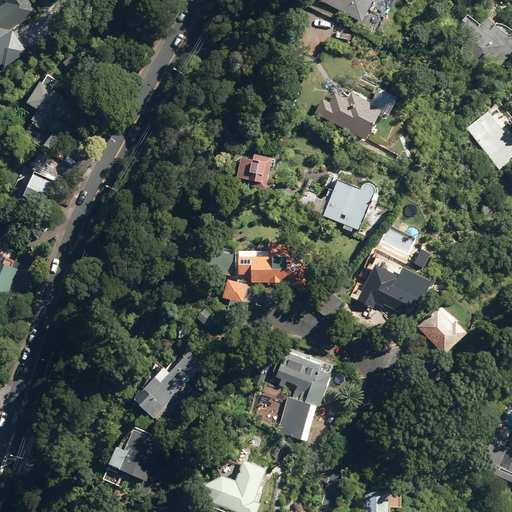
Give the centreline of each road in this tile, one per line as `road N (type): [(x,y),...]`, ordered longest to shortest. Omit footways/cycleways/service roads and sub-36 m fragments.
road 1 (secondary): [(0,468),(96,191),(204,0)]
road 2 (residential): [(330,511),(371,408),(371,370),(358,355),(274,312)]
